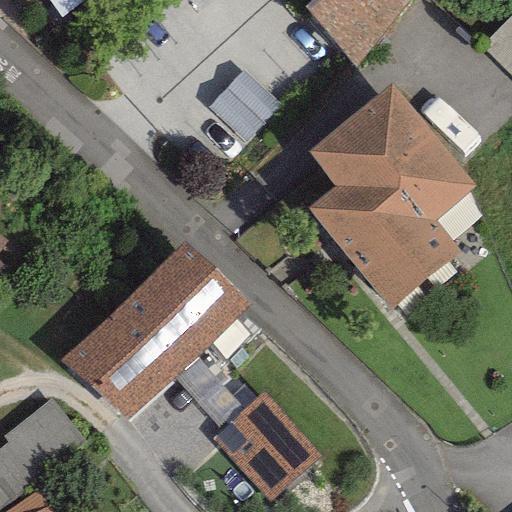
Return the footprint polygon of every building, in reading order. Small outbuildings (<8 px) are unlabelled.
[(46,0),(61,18),(83,0),(46,0)] [(313,0),(303,8),(353,69),(409,0),(313,0)] [(511,12),(478,47),(511,81),(511,12)] [(277,107),(241,72),(207,108),(244,142),(277,107)] [(389,83),(305,150),(334,186),(306,208),(389,310),(457,255),(431,223),(474,188),(389,83)] [(247,304),(181,241),(58,360),(125,422),(171,376),(194,356),(247,304)] [(241,410),(194,356),(171,376),(219,429),(241,410)] [(318,457),(260,393),(241,410),(219,429),(209,438),(268,503),(318,457)] [(0,447),(0,507),(22,491),(20,488),(81,440),(49,399),(1,437),(6,443),(0,447)] [(4,511),(50,511),(48,507),(36,492),(4,511)]
